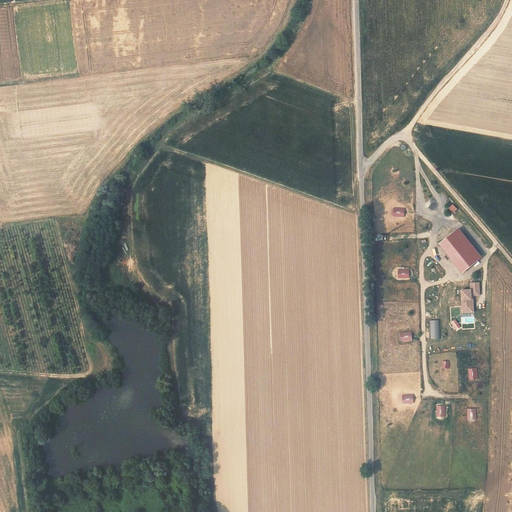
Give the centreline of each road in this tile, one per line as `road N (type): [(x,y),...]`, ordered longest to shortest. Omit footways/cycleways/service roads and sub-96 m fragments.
road 1 (unclassified): [(356,0),(372,511)]
road 2 (track): [(0,372),(90,369),(55,218),(0,225)]
road 3 (track): [(361,167),(402,133),(506,0)]
road 4 (track): [(402,133),(511,262)]
